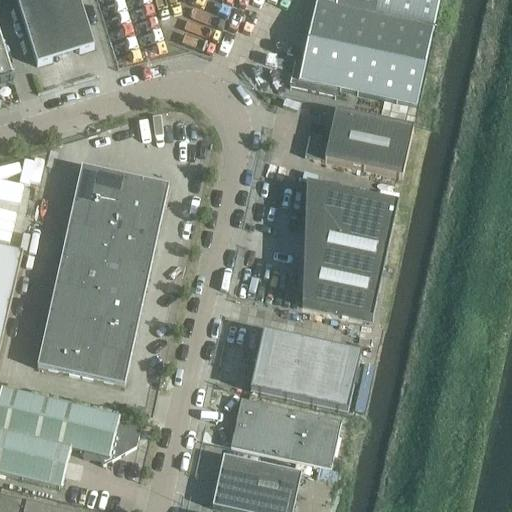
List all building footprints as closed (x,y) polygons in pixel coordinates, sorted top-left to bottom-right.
[(15,0),(37,68),(53,63),(55,58),(74,52),(79,55),(95,50),(79,0),(15,0)] [(378,0),(375,18),(317,5),(304,65),(296,63),(290,90),(336,101),(338,93),(416,110),(440,0),(378,0)] [(0,84),(14,81),(14,79),(13,79),(0,37),(0,84)] [(305,160),(324,164),(402,181),(413,131),(335,114),(329,145),(309,140),(305,160)] [(82,170),(74,206),(117,216),(125,180),(82,170)] [(125,180),(117,216),(161,225),(169,190),(125,180)] [(302,303),(302,309),(372,325),(398,208),(306,188),(305,213),(322,217),(303,303),(302,303)] [(74,206),(68,233),(111,243),(117,216),(74,206)] [(117,216),(111,243),(155,253),(161,225),(117,216)] [(68,233),(62,261),(105,270),(111,243),(68,233)] [(111,243),(105,270),(149,280),(155,253),(111,243)] [(0,350),(23,255),(0,249),(0,350)] [(62,261),(56,288),(99,298),(105,270),(62,261)] [(105,270),(99,298),(143,307),(149,280),(105,270)] [(56,288),(50,315),(93,325),(99,298),(56,288)] [(99,298),(93,325),(137,335),(143,307),(99,298)] [(50,315),(43,343),(87,352),(93,325),(50,315)] [(93,325),(87,352),(131,362),(137,335),(93,325)] [(264,336),(251,394),(290,403),(303,345),(264,336)] [(37,371),(81,380),(87,352),(43,343),(37,371)] [(303,345),(290,403),(319,410),(332,351),(303,345)] [(332,351),(319,410),(348,416),(361,358),(332,351)] [(87,352),(81,380),(125,390),(131,362),(87,352)] [(119,425),(120,421),(1,392),(0,397),(0,476),(62,491),(71,452),(97,459),(103,469),(137,450),(141,430),(119,425)] [(232,445),(231,451),(331,473),(331,472),(341,426),(241,403),(232,445)] [(212,511),(216,511),(293,511),(301,478),(223,460),(212,511)] [(50,511),(0,500),(0,511),(50,511)]
